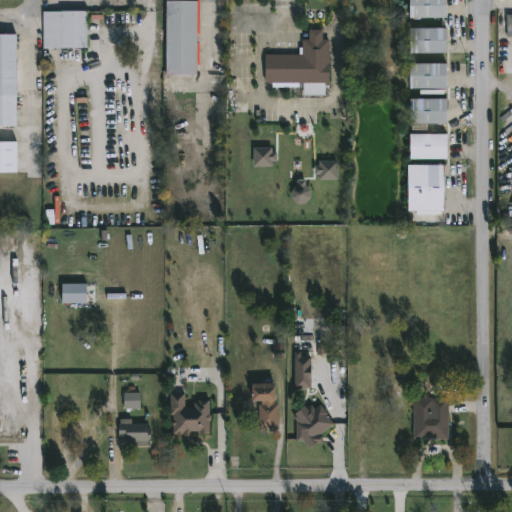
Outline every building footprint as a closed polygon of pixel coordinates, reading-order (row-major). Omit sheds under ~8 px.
[(168,74),(167,74),(167,0),(199,0),(198,75),(168,74)] [(448,0),(448,17),(412,16),(412,0),(448,0)] [(45,48),(44,11),(62,11),(62,8),(89,8),(89,47),(45,48)] [(448,51),(412,52),(412,28),(449,27),(449,51),(448,51)] [(325,29),(324,39),(330,39),(330,85),(326,85),(326,95),(304,95),(304,82),(300,82),(300,87),(273,87),(273,82),(266,82),(266,54),(303,54),(304,39),(310,39),(310,29),(325,29)] [(17,35),(0,34),(0,126),(16,127),(17,35)] [(448,87),(413,87),(412,62),(449,62),(448,87)] [(449,123),(412,122),(412,98),(449,98),(449,123)] [(449,158),(412,158),(413,133),(449,133),(449,158)] [(0,173),(17,173),(17,142),(0,142),(0,173)] [(253,167),(275,167),(275,149),(253,149),(253,167)] [(220,158),(219,201),(211,200),(212,158),(220,158)] [(338,180),(338,161),(317,161),(316,180),(338,180)] [(411,211),(410,164),(447,164),(448,210),(411,211)] [(308,203),(308,180),(294,180),(294,202),(308,203)] [(86,284),(61,285),(62,304),(87,304),(86,284)] [(311,357),(293,358),(294,390),(311,389),(311,357)] [(277,401),(277,404),(279,404),(280,428),(260,428),(260,404),(263,404),(262,401),(254,401),(254,384),(278,383),(278,401),(277,401)] [(124,410),(140,409),(140,393),(123,393),(124,410)] [(171,393),(171,436),(190,436),(190,434),(209,434),(210,400),(195,400),(195,408),(185,408),(185,393),(171,393)] [(450,439),(416,439),(416,398),(450,399),(450,439)] [(301,441),(302,440),(309,450),(322,440),(319,436),(334,424),(320,406),(312,412),(307,405),(293,415),(299,422),(291,429),(301,441)] [(122,419),(133,419),(133,424),(149,424),(149,428),(153,428),(153,441),(150,441),(150,446),(129,446),(128,436),(120,436),(120,429),(115,429),(116,419),(122,419)]
